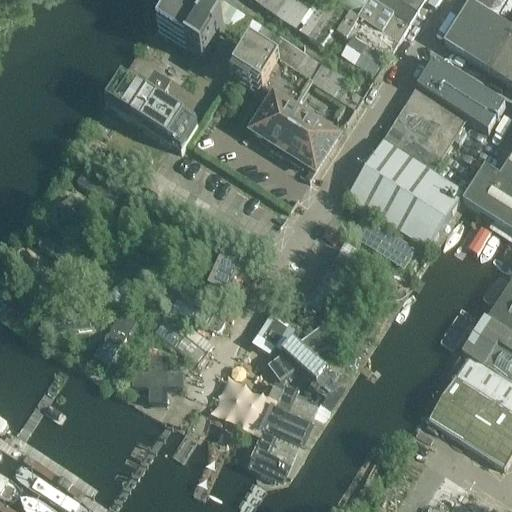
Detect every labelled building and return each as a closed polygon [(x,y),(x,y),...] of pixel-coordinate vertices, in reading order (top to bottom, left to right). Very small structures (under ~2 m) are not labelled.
[(345,84),(213,0),(183,0),(181,3),(357,115),(364,103),(342,89),(345,84)] [(347,19),(317,0),(244,0),(327,52),(341,29),(347,19)] [(428,3),(423,0),(339,0),(404,41),(428,3)] [(511,0),(476,0),(445,50),(511,92),(511,0)] [(203,66),(225,32),(180,4),(179,6),(180,7),(163,33),(190,50),(187,56),(203,66)] [(347,33),(353,23),(347,19),(341,29),(347,33)] [(378,81),(399,50),(354,22),(353,23),(347,33),(343,40),(362,53),(354,66),(378,81)] [(313,88),(252,50),(235,77),(276,103),(296,116),(313,88)] [(506,111),(435,66),(418,93),(468,124),(489,138),(506,111)] [(196,131),(159,107),(163,101),(153,95),(149,101),(123,84),(107,110),(170,151),(180,157),(196,131)] [(434,177),(468,124),(418,93),(384,146),(434,177)] [(339,143),(296,116),(276,103),(254,138),(273,150),(270,154),(283,162),(285,158),(317,178),(339,143)] [(466,197),(434,177),(384,146),(366,175),(447,226),(466,197)] [(511,189),(511,164),(500,183),(511,189)] [(511,237),(511,189),(500,183),(485,173),(469,199),(464,206),(466,208),(511,237)] [(447,226),(366,175),(348,204),(428,255),(447,226)] [(80,191),(114,212),(123,198),(89,176),(80,191)] [(102,244),(90,227),(88,224),(72,202),(59,211),(89,253),(102,244)] [(123,211),(118,230),(117,233),(112,259),(112,260),(112,261),(112,262),(113,263),(113,264),(114,265),(115,266),(116,267),(117,267),(118,267),(119,267),(120,267),(121,267),(122,267),(123,266),(124,265),(125,265),(125,264),(126,263),(137,215),(137,214),(137,213),(136,212),(136,211),(136,210),(135,210),(135,209),(134,208),(133,208),(133,207),(132,207),(131,207),(130,207),(129,207),(128,207),(127,207),(127,208),(126,208),(125,209),(124,209),(124,210),(123,211)] [(207,249),(155,219),(149,216),(142,229),(146,231),(147,232),(199,263),(207,249)] [(354,237),(407,271),(417,254),(365,221),(354,237)] [(89,268),(48,239),(39,251),(58,264),(61,266),(81,280),(89,268)] [(344,252),(311,312),(324,320),(357,260),(344,252)] [(146,262),(132,276),(129,278),(104,303),(103,303),(103,304),(102,305),(102,306),(102,307),(102,308),(102,309),(102,310),(103,311),(103,312),(104,313),(105,314),(106,314),(106,315),(107,315),(108,316),(109,316),(110,316),(111,316),(112,316),(113,316),(114,316),(114,315),(115,315),(116,314),(163,269),(164,268),(164,267),(164,266),(164,265),(163,264),(161,260),(158,258),(157,258),(156,257),(155,257),(154,257),(153,258),(146,262)] [(214,281),(213,285),(210,291),(230,301),(231,301),(232,301),(233,301),(234,301),(234,300),(235,300),(235,299),(236,299),(236,298),(247,274),(223,263),(215,282),(214,281)] [(62,288),(30,284),(27,284),(22,283),(18,284),(17,284),(16,284),(16,285),(15,285),(14,286),(13,286),(13,287),(12,288),(11,289),(11,290),(12,291),(13,292),(13,293),(14,294),(15,295),(16,295),(16,296),(17,296),(18,296),(19,296),(59,302),(61,303),(63,303),(64,303),(66,303),(68,303),(70,302),(72,302),(74,301),(75,301),(77,300),(79,300),(80,299),(82,298),(81,297),(79,296),(78,295),(77,294),(75,293),(74,292),(72,291),(71,290),(69,290),(67,289),(66,289),(64,288),(62,288)] [(511,287),(487,325),(511,340),(511,287)] [(225,322),(222,320),(189,303),(187,301),(162,288),(154,302),(211,332),(217,336),(221,334),(225,327),(225,322)] [(42,325),(44,340),(94,333),(92,318),(42,325)] [(123,319),(110,339),(109,341),(91,369),(104,378),(136,327),(123,319)] [(157,337),(179,355),(180,356),(196,369),(199,371),(208,359),(200,351),(167,325),(162,328),(159,332),(157,337)] [(275,351),(287,333),(274,325),(263,343),(275,351)] [(511,340),(487,325),(465,359),(511,388),(511,340)] [(314,364),(325,355),(332,350),(332,349),(332,348),(332,347),(331,346),(331,345),(331,343),(330,342),(329,341),(329,340),(328,339),(327,339),(326,338),(325,337),(324,336),(323,336),(322,335),(321,335),(320,334),(306,345),(298,350),(294,346),(282,359),(284,361),(269,372),(279,385),(281,388),(299,374),(314,388),(310,393),(326,403),(340,382),(338,381),(324,371),(323,372),(314,364)] [(511,388),(465,359),(451,379),(511,417),(511,388)] [(183,394),(183,377),(175,377),(167,377),(167,369),(167,363),(158,363),(150,363),(150,377),(149,377),(134,377),(134,394),(142,394),(150,394),(150,409),(167,409),(167,399),(167,394),(183,394)] [(511,464),(511,417),(451,379),(422,422),(506,475),(511,464)] [(293,473),(319,413),(296,403),(294,408),(292,413),(283,414),(281,419),(287,422),(277,443),(278,444),(274,453),(269,451),(265,460),(293,473)] [(0,502),(15,511),(99,511),(0,446),(0,502)]
